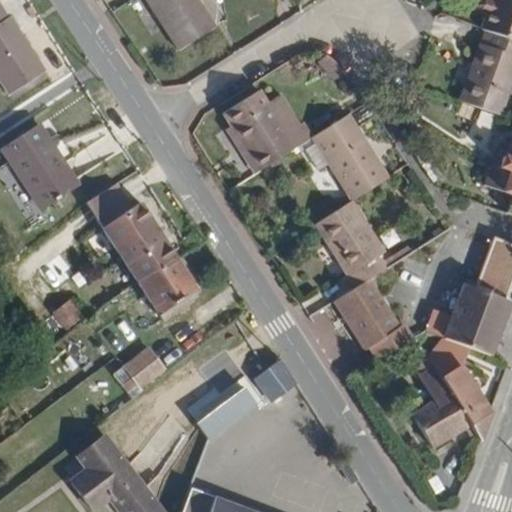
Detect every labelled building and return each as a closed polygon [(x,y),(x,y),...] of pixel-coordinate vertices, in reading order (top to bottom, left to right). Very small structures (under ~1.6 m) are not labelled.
[(218,30),(198,0),(145,0),(180,54),(218,30)] [(511,40),(511,0),(498,0),(487,31),(492,32),(511,40)] [(43,71),(9,19),(8,20),(0,7),(0,83),(7,94),(43,71)] [(504,115),(511,93),(511,40),(492,32),(467,102),(504,115)] [(315,140),(306,126),(302,129),(282,100),(269,109),(260,96),(225,120),(234,132),(263,176),(306,147),(314,141),(315,140)] [(394,181),(350,117),(315,140),(314,141),(318,147),(358,204),(359,203),(394,181)] [(82,188),(40,123),(4,147),(45,212),(82,188)] [(263,176),(234,132),(227,137),(257,180),(263,176)] [(309,153),(318,147),(314,141),(306,147),(309,153)] [(511,169),(502,166),(492,194),(511,200),(511,218),(511,219),(511,218),(511,169)] [(116,212),(122,208),(109,190),(82,210),(96,228),(103,223),(104,225),(118,214),(116,212)] [(394,254),(359,203),(358,204),(322,228),(357,279),(352,282),(359,293),(378,280),(397,266),(391,257),(394,254)] [(177,267),(137,211),(128,217),(122,208),(116,212),(118,214),(104,225),(103,223),(96,228),(99,232),(141,292),(177,267)] [(196,294),(177,267),(141,292),(161,319),(196,294)] [(390,361),(423,337),(415,325),(411,328),(378,280),(359,293),(343,304),(377,353),(382,349),(390,361)] [(46,335),(70,316),(56,300),(33,317),(46,335)] [(484,374),(504,321),(460,304),(440,357),(484,374)] [(39,347),(24,324),(13,332),(28,354),(39,347)] [(427,336),(435,331),(431,325),(422,331),(427,336)] [(133,393),(160,373),(144,351),(116,371),(133,393)] [(416,373),(406,355),(396,362),(405,379),(416,373)] [(268,402),(294,384),(280,362),(275,356),(249,374),(268,402)] [(424,386),(416,373),(405,379),(423,414),(401,428),(426,468),(459,448),(424,386)] [(484,433),(459,390),(454,392),(448,382),(439,388),(434,380),(424,386),(459,448),(471,470),(484,433)] [(203,441),(252,408),(239,389),(190,422),(203,441)] [(137,511),(93,452),(60,476),(70,489),(54,501),(62,511),(137,511)] [(352,476),(341,461),(334,465),(345,481),(352,476)] [(262,511),(189,487),(181,511),(262,511)]
